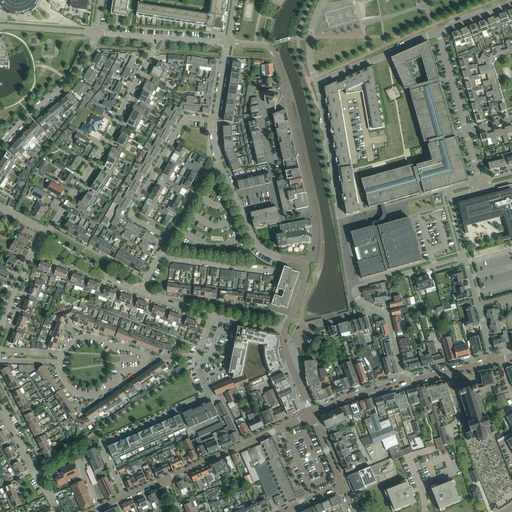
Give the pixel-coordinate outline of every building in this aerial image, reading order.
[(0,0),(0,3),(0,4),(1,5),(2,7),(3,8),(4,9),(6,9),(7,10),(8,11),(10,12),(9,14),(8,14),(10,15),(11,16),(13,16),(14,16),(16,16),(16,13),(17,13),(19,13),(20,13),(22,13),(23,12),(25,12),(26,11),(28,11),(29,10),(30,9),(32,12),(33,11),(34,10),(36,9),(37,8),(38,7),(37,6),(37,7),(35,5),(36,4),(36,2),(37,1),(37,0),(0,0)] [(90,1),(89,0),(56,0),(70,2),(69,6),(74,7),(74,8),(74,9),(87,11),(88,3),(87,2),(88,0),(90,1)] [(112,0),(111,14),(127,17),(128,10),(129,0),(112,0)] [(222,30),(226,0),(211,0),(209,14),(214,15),(214,17),(208,16),(208,13),(176,8),(176,10),(138,4),(136,16),(222,30)] [(508,22),(505,15),(505,13),(498,15),(499,17),(496,18),(499,26),(500,26),(508,22)] [(499,26),(496,18),(494,19),(493,17),(487,20),(487,22),(490,29),(491,29),(496,27),(497,30),(501,29),(500,26),(499,26)] [(487,22),(485,23),(484,21),(478,23),(478,25),(479,25),(482,33),(482,32),(486,31),(488,34),(492,32),(491,29),(490,29),(487,22)] [(482,33),(479,25),(478,25),(476,26),(475,24),(469,27),(470,29),(470,28),(473,36),(477,34),(479,37),(483,36),(482,32),(482,33)] [(473,36),(470,28),(470,29),(467,30),(466,28),(460,30),(461,32),(464,39),(473,36)] [(464,39),(461,32),(458,33),(457,31),(451,34),(455,43),(460,41),(461,44),(465,43),(464,39)] [(9,62),(8,56),(7,51),(5,45),(1,39),(0,40),(0,67),(9,68),(9,62)] [(369,179),(366,180),(365,178),(361,180),(369,208),(369,206),(379,203),(380,205),(383,204),(387,203),(391,201),(391,200),(394,199),(394,201),(398,199),(398,198),(404,196),(405,198),(409,196),(409,195),(412,194),(412,196),(416,194),(416,193),(419,192),(419,194),(420,193),(420,194),(424,194),(424,192),(430,190),(431,192),(439,189),(438,188),(441,187),(442,189),(450,186),(449,185),(460,182),(466,180),(462,167),(463,167),(461,159),(460,160),(454,139),(455,138),(455,137),(455,138),(454,134),(453,135),(453,134),(451,134),(449,128),(451,127),(450,123),(448,124),(446,117),(448,116),(446,109),(444,109),(442,103),(444,102),(442,94),(440,95),(438,88),(437,84),(439,84),(439,83),(438,83),(440,83),(439,80),(437,73),(437,74),(435,75),(434,70),(436,70),(434,61),(432,61),(430,57),(432,56),(432,57),(433,57),(430,46),(429,46),(429,47),(427,47),(425,43),(411,49),(412,49),(413,51),(409,53),(408,51),(408,50),(393,57),(395,62),(393,63),(397,73),(397,72),(399,71),(401,77),(399,78),(399,77),(399,78),(402,84),(402,83),(404,83),(406,88),(406,89),(409,88),(410,92),(409,92),(411,96),(412,95),(414,102),(413,102),(412,102),(415,110),(416,110),(418,116),(416,117),(419,125),(420,124),(422,131),(420,131),(422,136),(423,135),(424,138),(422,139),(424,143),(428,142),(429,145),(427,145),(427,146),(429,146),(433,160),(437,159),(438,163),(432,165),(431,163),(417,167),(416,165),(416,166),(416,167),(413,168),(412,165),(408,166),(408,168),(402,170),(401,168),(393,170),(394,172),(387,174),(387,172),(379,175),(379,176),(373,178),(372,176),(368,178),(369,179)] [(507,49),(501,51),(499,46),(495,47),(498,57),(502,56),(502,58),(509,56),(509,54),(507,49)] [(498,57),(495,47),(491,48),(492,53),(489,54),(484,51),(481,55),(494,62),(495,60),(494,58),(498,57)] [(96,56),(95,58),(111,66),(113,61),(109,59),(108,59),(107,62),(104,61),(105,58),(106,57),(97,53),(96,55),(96,56)] [(118,53),(118,56),(133,65),(134,63),(135,63),(135,62),(136,60),(131,57),(131,56),(131,54),(129,54),(127,57),(126,59),(123,58),(125,54),(119,53),(118,53)] [(466,60),(472,58),(470,54),(464,55),(458,57),(458,58),(459,57),(460,61),(459,61),(461,68),(462,68),(468,66),(466,60)] [(493,63),(494,62),(481,55),(479,59),(485,62),(486,65),(478,67),(479,71),(492,68),(491,64),(493,63)] [(133,67),(133,65),(118,56),(115,61),(120,64),(122,61),(125,62),(123,66),(131,70),(132,68),(133,67)] [(195,73),(197,58),(190,57),(187,57),(186,64),(192,65),(192,69),(191,68),(190,72),(195,73)] [(111,66),(95,58),(94,60),(93,61),(94,61),(92,63),(100,67),(101,66),(102,64),(105,65),(103,68),(103,69),(108,71),(111,66)] [(206,68),(207,60),(204,59),(198,58),(197,58),(195,73),(199,74),(200,70),(199,70),(200,67),(206,68)] [(217,61),(210,60),(207,60),(206,68),(211,68),(208,79),(212,79),(214,80),(217,61)] [(130,72),(131,70),(123,66),(121,69),(119,67),(120,64),(115,61),(112,66),(128,75),(129,73),(130,73),(130,72)] [(232,65),(232,67),(241,69),(241,63),(236,62),(236,61),(232,61),(231,65),(232,65)] [(166,72),(169,65),(164,62),(162,65),(157,62),(154,67),(163,71),(166,72)] [(473,64),(468,66),(462,68),(463,72),(462,72),(464,79),(465,79),(471,77),(469,70),(475,69),(473,64)] [(264,65),(265,69),(263,69),(264,72),(265,72),(265,76),(273,76),(272,65),(264,65)] [(128,76),(128,75),(112,66),(110,71),(115,74),(117,70),(120,72),(118,74),(118,75),(126,80),(127,77),(128,76)] [(163,71),(154,67),(152,71),(161,76),(163,71)] [(359,86),(361,92),(362,92),(362,93),(366,93),(367,96),(363,96),(364,101),(367,100),(368,103),(364,104),(365,108),(368,107),(369,111),(365,111),(366,115),(370,115),(370,118),(367,119),(367,123),(371,122),(372,125),(368,126),(369,130),(382,128),(381,124),(382,124),(383,124),(382,120),(381,120),(380,116),(381,116),(381,112),(379,112),(379,109),(380,109),(379,105),(378,105),(378,102),(379,101),(378,97),(377,98),(376,94),(378,94),(377,90),(376,90),(375,87),(376,87),(373,70),(371,71),(370,68),(370,67),(366,69),(367,71),(363,73),(363,70),(359,72),(359,74),(356,76),(356,73),(352,75),(352,76),(349,77),(345,78),(345,81),(343,82),(344,90),(345,90),(346,94),(351,94),(350,88),(359,86)] [(95,76),(97,73),(90,68),(88,70),(88,71),(87,71),(88,71),(87,73),(97,80),(102,83),(105,78),(100,75),(98,78),(95,76)] [(493,72),(492,68),(479,71),(480,76),(486,74),(488,80),(495,79),(497,78),(495,71),(493,72)] [(166,84),(159,80),(161,76),(152,71),(149,76),(155,79),(154,81),(165,87),(166,84)] [(100,88),(102,83),(97,80),(87,73),(86,74),(85,74),(85,75),(83,78),(91,83),(92,81),(93,79),(97,82),(95,85),(96,85),(94,89),(97,91),(100,88)] [(478,75),(471,77),(465,79),(466,82),(465,83),(467,90),(468,90),(476,87),(474,81),(479,79),(478,75)] [(107,76),(105,81),(121,90),(121,88),(122,88),(122,87),(123,85),(115,80),(114,82),(113,84),(111,82),(112,79),(107,76)] [(211,83),(212,79),(208,79),(206,79),(205,85),(202,84),(202,83),(198,83),(198,87),(213,90),(213,89),(212,89),(213,83),(211,83)] [(272,87),(271,79),(258,81),(260,80),(261,88),(265,88),(272,87)] [(500,89),(498,82),(496,82),(495,79),(488,80),(482,82),(483,86),(491,84),(493,90),(493,91),(498,89),(500,89)] [(120,91),(121,90),(105,81),(102,86),(107,89),(109,86),(112,87),(111,89),(110,89),(110,90),(118,95),(119,92),(120,91)] [(165,87),(154,81),(152,84),(147,81),(144,86),(153,90),(156,92),(158,87),(165,91),(166,88),(165,87)] [(78,85),(77,86),(91,98),(94,94),(90,90),(90,91),(87,93),(85,91),(86,89),(87,88),(80,82),(79,84),(78,84),(78,85)] [(357,206),(346,137),(338,93),(337,88),(338,88),(338,84),(337,84),(337,82),(327,87),(327,90),(325,91),(326,99),(328,99),(328,100),(328,102),(329,106),(327,106),(329,114),(330,114),(332,120),(330,121),(331,129),(333,129),(334,132),(334,135),(332,136),(334,144),(336,143),(337,150),(335,150),(336,159),(338,158),(338,159),(339,165),(337,165),(339,177),(340,177),(341,183),(343,195),(345,195),(346,201),(344,202),(346,212),(348,211),(349,214),(349,215),(360,212),(359,205),(357,206)] [(91,98),(77,86),(75,87),(75,88),(73,90),(80,96),(81,95),(82,93),(85,96),(83,99),(83,98),(83,99),(85,100),(81,104),(81,103),(83,106),(87,102),(91,98)] [(153,90),(144,86),(142,90),(151,95),(153,90)] [(247,86),(246,92),(255,94),(256,87),(247,86)] [(479,86),(476,87),(468,90),(469,93),(468,94),(470,101),(471,100),(477,99),(477,98),(475,92),(481,90),(479,86)] [(213,90),(198,87),(197,92),(200,93),(201,92),(204,92),(203,98),(209,99),(209,96),(211,97),(212,90),(213,90)] [(503,100),(501,93),(499,93),(498,89),(493,91),(493,90),(485,93),(486,97),(492,95),(494,102),(501,100),(503,100)] [(100,90),(96,95),(100,98),(113,105),(114,103),(114,102),(115,100),(107,96),(107,97),(106,99),(101,97),(104,94),(100,90)] [(149,99),(151,95),(142,90),(140,95),(149,99)] [(76,100),(70,94),(71,93),(70,93),(68,95),(66,97),(73,106),(78,102),(76,100)] [(268,96),(267,96),(267,97),(267,98),(267,99),(267,100),(268,101),(268,102),(269,102),(269,103),(270,103),(271,103),(272,103),(273,103),(274,103),(275,103),(275,102),(276,102),(276,101),(277,100),(277,99),(277,98),(277,97),(277,96),(276,95),(276,94),(275,94),(274,94),(274,93),(273,93),(272,93),(271,93),(270,93),(270,94),(269,94),(268,95),(268,96)] [(112,106),(113,105),(100,98),(96,95),(92,99),(96,102),(97,102),(99,100),(102,101),(100,104),(102,106),(110,110),(112,107),(112,108),(112,107),(112,106)] [(151,101),(149,99),(140,95),(137,99),(143,102),(141,105),(147,108),(151,110),(153,107),(149,105),(151,101)] [(189,112),(191,97),(186,96),(186,99),(187,100),(186,103),(182,102),(178,108),(175,106),(180,109),(182,110),(188,111),(188,112),(189,112)] [(73,106),(66,97),(62,100),(69,109),(73,106)] [(199,111),(200,107),(200,105),(194,104),(194,101),(195,101),(196,97),(191,97),(189,112),(189,111),(196,112),(196,110),(199,111)] [(257,97),(256,97),(255,97),(255,98),(251,99),(251,100),(251,102),(250,108),(259,106),(258,102),(257,102),(257,101),(257,100),(257,97)] [(482,97),(477,98),(477,99),(471,100),(472,104),(471,104),(473,111),(474,111),(480,109),(478,103),(484,101),(482,97)] [(211,100),(209,99),(203,98),(206,99),(205,103),(206,103),(206,106),(200,105),(200,107),(203,108),(202,113),(209,114),(211,100)] [(69,109),(62,100),(58,104),(63,110),(65,113),(69,109)] [(502,104),(501,100),(494,102),(488,103),(489,108),(496,106),(498,112),(506,110),(504,103),(502,104)] [(63,110),(58,104),(53,107),(59,114),(63,110)] [(143,115),(147,108),(141,105),(140,108),(135,105),(132,109),(141,114),(143,115)] [(178,112),(180,109),(175,106),(172,112),(169,110),(170,109),(166,108),(164,112),(177,119),(178,119),(177,119),(180,113),(178,112)] [(59,114),(53,107),(49,111),(55,117),(59,114)] [(96,107),(93,111),(102,115),(104,111),(96,107)] [(487,107),(480,109),(474,111),(475,115),(474,115),(476,122),(485,120),(483,113),(488,111),(487,107)] [(141,114),(132,109),(130,114),(139,119),(141,114)] [(272,115),(273,120),(287,117),(286,114),(285,109),(285,110),(274,114),(272,115)] [(55,117),(49,111),(45,114),(50,121),(52,123),(57,119),(55,117)] [(177,120),(177,119),(164,112),(162,116),(165,118),(165,117),(168,118),(165,124),(170,127),(172,124),(174,125),(177,119),(177,120)] [(50,121),(45,114),(41,117),(46,124),(50,121)] [(141,120),(139,119),(130,114),(127,118),(136,123),(139,124),(141,120)] [(92,130),(96,132),(102,120),(93,116),(87,126),(84,124),(81,130),(90,134),(92,130)] [(49,128),(46,124),(41,117),(37,121),(42,128),(45,131),(49,128)] [(139,124),(136,123),(127,118),(125,123),(131,126),(129,129),(135,131),(136,129),(139,124)] [(275,127),(276,129),(289,126),(288,121),(274,124),(273,124),(273,127),(275,127)] [(35,122),(31,127),(40,135),(44,131),(41,128),(35,122)] [(169,129),(170,127),(165,124),(162,129),(159,128),(160,127),(157,125),(154,129),(167,137),(168,136),(167,136),(171,130),(169,129)] [(40,135),(31,127),(27,130),(36,139),(40,135)] [(135,131),(129,129),(128,131),(122,128),(120,133),(129,138),(129,137),(132,139),(134,135),(135,135),(137,133),(135,131)] [(167,137),(154,129),(152,133),(155,135),(155,134),(158,136),(155,141),(160,144),(162,141),(164,142),(167,137)] [(505,129),(501,130),(501,129),(494,131),(494,132),(496,137),(502,136),(504,143),(509,142),(507,134),(506,134),(505,129)] [(36,139),(27,130),(24,134),(33,143),(36,139)] [(494,132),(487,134),(486,133),(479,135),(481,141),(490,138),(492,144),(494,143),(495,146),(498,145),(497,143),(496,137),(494,132)] [(84,140),(85,137),(77,133),(74,139),(77,140),(75,145),(85,150),(84,152),(89,143),(85,141),(85,140),(84,140)] [(129,138),(120,133),(118,137),(129,143),(127,142),(129,138)] [(33,143),(24,134),(20,138),(26,144),(29,147),(33,143)] [(278,141),(279,143),(292,140),(291,135),(278,138),(277,138),(276,138),(276,141),(278,141)] [(129,143),(118,137),(115,142),(121,145),(119,148),(125,151),(129,143)] [(26,144),(20,138),(16,142),(22,148),(26,144)] [(159,147),(160,144),(155,141),(152,147),(149,145),(150,144),(147,142),(144,146),(158,154),(158,153),(161,148),(159,147)] [(16,142),(12,146),(19,152),(21,154),(25,150),(22,148),(16,142)] [(233,148),(233,142),(222,143),(223,146),(224,146),(224,148),(224,149),(224,151),(224,152),(233,148)] [(179,145),(176,149),(177,149),(176,151),(175,150),(173,154),(174,154),(178,156),(177,159),(183,162),(184,159),(181,158),(186,149),(179,145)] [(19,152),(12,146),(9,150),(15,156),(17,158),(21,154),(19,152)] [(60,149),(70,155),(72,152),(62,146),(60,149)] [(157,154),(158,154),(144,146),(142,151),(145,152),(146,151),(148,153),(145,159),(150,161),(152,159),(154,160),(157,154)] [(123,153),(125,151),(119,148),(118,150),(112,147),(110,152),(119,157),(121,152),(123,153)] [(235,153),(233,148),(224,152),(226,154),(225,155),(226,157),(235,153)] [(119,157),(110,152),(108,157),(117,161),(119,157)] [(7,153),(4,157),(11,162),(14,157),(7,153)] [(237,158),(235,153),(226,157),(227,160),(228,159),(229,162),(237,158)] [(505,164),(508,163),(505,154),(497,156),(497,159),(498,159),(500,167),(505,166),(505,164)] [(201,163),(202,164),(205,160),(197,155),(192,164),(187,161),(185,164),(193,168),(195,166),(199,168),(200,169),(202,165),(201,164),(201,163)] [(75,169),(78,163),(79,164),(81,161),(73,156),(67,165),(75,169)] [(14,164),(11,162),(4,157),(1,162),(8,166),(11,168),(14,164)] [(120,163),(117,161),(108,157),(105,161),(114,166),(116,167),(117,167),(120,163)] [(495,169),(493,160),(492,157),(486,159),(489,170),(495,169)] [(239,163),(237,158),(229,162),(230,164),(229,165),(230,167),(239,163)] [(286,164),(287,171),(299,169),(299,168),(298,165),(297,162),(296,158),(283,161),(284,165),(286,164)] [(149,164),(150,161),(145,159),(142,164),(139,162),(140,161),(137,160),(134,164),(148,171),(151,165),(149,164)] [(181,165),(183,162),(177,159),(175,162),(171,159),(169,162),(170,163),(169,164),(168,163),(166,167),(173,172),(178,163),(181,165)] [(53,165),(63,171),(65,167),(56,161),(53,165)] [(116,167),(114,166),(105,161),(103,166),(108,169),(107,171),(112,174),(114,171),(116,167)] [(8,166),(1,162),(0,163),(0,167),(5,171),(8,173),(11,168),(8,166)] [(241,169),(239,163),(230,167),(231,170),(232,169),(233,172),(234,171),(238,170),(241,169)] [(147,172),(148,171),(134,164),(132,168),(135,170),(136,169),(139,170),(136,176),(141,179),(142,176),(144,177),(147,172)] [(192,171),(193,168),(185,164),(183,167),(189,170),(184,178),(192,182),(194,178),(193,178),(194,177),(195,177),(197,173),(196,173),(192,171)] [(5,171),(0,167),(0,173),(2,176),(5,177),(8,173),(5,171)] [(168,180),(173,172),(166,167),(163,171),(164,172),(164,173),(163,173),(161,176),(166,179),(164,181),(170,185),(172,186),(174,183),(168,180)] [(115,176),(112,174),(107,171),(106,174),(100,170),(97,175),(106,180),(108,182),(111,177),(113,179),(115,176)] [(67,171),(62,180),(68,185),(74,176),(67,171)] [(2,176),(0,173),(0,180),(3,182),(6,184),(9,179),(5,177),(2,176)] [(106,180),(97,175),(95,179),(103,184),(105,186),(108,182),(106,180)] [(139,181),(141,179),(136,176),(132,181),(130,180),(130,179),(127,177),(125,181),(138,189),(138,188),(141,183),(139,181)] [(301,177),(301,176),(287,180),(287,181),(285,182),(284,180),(276,182),(283,212),(291,210),(290,205),(295,204),(296,209),(307,207),(304,193),(303,188),(300,177),(301,177)] [(189,186),(192,182),(184,178),(180,186),(177,185),(175,188),(181,191),(182,188),(187,191),(186,191),(187,191),(189,188),(188,187),(189,186)] [(244,188),(242,180),(241,178),(237,179),(237,178),(237,179),(236,179),(236,181),(239,190),(241,189),(241,190),(242,190),(241,189),(244,188)] [(64,189),(59,187),(60,187),(56,185),(55,185),(55,184),(47,179),(45,182),(51,185),(48,190),(60,197),(60,195),(61,195),(64,192),(63,191),(64,189)] [(105,186),(103,184),(95,179),(92,183),(100,189),(103,190),(105,186)] [(138,189),(125,181),(122,185),(125,187),(126,186),(129,188),(126,193),(131,196),(132,193),(134,195),(137,189),(138,189)] [(168,188),(170,185),(164,181),(163,184),(158,182),(158,181),(156,185),(157,185),(156,187),(155,186),(153,190),(160,194),(165,186),(168,188)] [(97,193),(100,189),(92,183),(89,188),(94,191),(92,194),(98,197),(99,194),(97,193)] [(511,189),(511,185),(497,188),(498,188),(500,188),(501,191),(498,192),(499,194),(460,205),(465,224),(503,214),(504,218),(506,217),(511,236),(511,235),(511,189)] [(179,194),(181,191),(175,188),(172,186),(171,189),(176,192),(171,201),(179,205),(181,201),(180,200),(181,199),(182,200),(184,196),(179,194)] [(31,195),(42,201),(46,193),(35,187),(31,195)] [(156,203),(160,194),(153,190),(151,194),(151,195),(151,196),(150,195),(148,199),(153,201),(151,204),(157,207),(159,204),(156,203)] [(98,197),(92,194),(91,196),(86,192),(83,197),(91,202),(93,204),(96,200),(98,197)] [(129,199),(131,196),(126,193),(123,199),(120,197),(120,196),(117,194),(115,199),(128,206),(131,200),(129,199)] [(91,202),(83,197),(80,201),(88,207),(91,202)] [(128,207),(128,206),(115,199),(112,203),(116,205),(116,204),(119,205),(116,211),(115,217),(111,224),(112,225),(116,227),(118,223),(120,219),(121,217),(120,216),(122,211),(124,212),(127,206),(128,207)] [(8,205),(14,209),(16,203),(10,200),(8,205)] [(88,207),(80,201),(77,206),(82,209),(81,211),(87,216),(89,213),(85,211),(88,207)] [(176,208),(177,209),(179,205),(171,201),(167,209),(164,207),(162,210),(160,209),(168,213),(169,211),(174,213),(174,214),(176,210),(175,210),(176,208)] [(31,216),(39,220),(44,210),(45,210),(47,207),(40,203),(38,206),(36,205),(34,209),(35,209),(31,216)] [(155,210),(157,207),(151,204),(150,207),(145,204),(143,207),(144,208),(143,209),(142,209),(140,213),(147,217),(152,209),(155,210)] [(378,226),(377,225),(384,219),(386,214),(385,208),(383,204),(380,205),(381,209),(382,213),(381,217),(377,222),(376,222),(372,223),(373,226),(370,227),(369,227),(366,228),(365,228),(366,228),(362,229),(359,230),(358,230),(355,231),(354,231),(354,232),(351,232),(350,233),(351,233),(352,236),(352,237),(353,240),(353,241),(355,248),(357,247),(357,248),(361,261),(358,262),(357,262),(357,263),(358,266),(358,267),(359,270),(359,271),(360,274),(360,275),(361,278),(361,279),(362,279),(362,278),(366,277),(366,278),(366,277),(370,276),(374,275),(378,274),(382,273),(386,272),(386,271),(389,270),(390,270),(397,268),(402,266),(402,267),(403,266),(408,265),(409,265),(408,265),(413,263),(414,263),(421,261),(419,254),(419,253),(416,242),(417,242),(417,241),(416,237),(416,236),(414,237),(413,233),(411,225),(409,218),(408,218),(402,220),(401,220),(396,221),(391,223),(390,223),(385,224),(384,225),(378,226)] [(276,207),(272,208),(272,209),(271,209),(271,208),(264,210),(264,211),(262,211),(262,210),(256,212),(256,213),(255,213),(254,212),(250,213),(253,228),(280,222),(276,207)] [(166,216),(168,213),(160,209),(158,212),(163,215),(159,223),(166,228),(168,223),(168,222),(169,222),(171,219),(171,218),(171,219),(166,216)] [(68,232),(72,224),(74,221),(69,219),(68,221),(66,224),(65,224),(64,226),(64,227),(63,230),(63,229),(67,231),(68,231),(68,232)] [(308,241),(305,230),(305,229),(305,226),(304,226),(304,225),(307,225),(307,220),(279,225),(280,229),(281,234),(276,235),(278,247),(287,245),(308,241)] [(125,239),(133,225),(132,225),(127,222),(125,224),(123,223),(120,228),(125,231),(124,234),(123,233),(121,236),(125,239)] [(72,235),(77,227),(72,224),(68,232),(71,234),(72,233),(73,234),(72,235)] [(77,238),(82,230),(83,227),(78,224),(77,227),(72,235),(73,235),(76,237),(76,236),(77,237),(77,238)] [(133,226),(133,225),(125,239),(129,241),(131,238),(130,237),(132,234),(137,238),(140,232),(137,231),(139,229),(133,226)] [(21,227),(18,232),(21,234),(18,239),(27,244),(31,237),(25,234),(28,230),(21,227)] [(82,240),(86,232),(82,230),(77,238),(77,237),(81,239),(82,239),(82,240)] [(91,235),(86,232),(82,240),(86,242),(87,242),(87,243),(92,235),(91,235)] [(143,248),(150,235),(149,235),(144,232),(143,234),(140,232),(137,238),(143,241),(141,243),(140,243),(138,246),(142,248),(143,248)] [(150,235),(143,248),(145,250),(147,251),(148,248),(148,247),(149,244),(155,247),(158,242),(155,241),(156,239),(150,236),(150,235)] [(94,247),(98,239),(93,236),(88,244),(89,244),(92,246),(93,245),(94,246),(93,247),(94,247)] [(103,242),(104,240),(104,239),(99,237),(98,239),(94,247),(97,249),(97,248),(99,249),(98,250),(103,242)] [(20,256),(24,249),(20,247),(22,244),(15,240),(9,250),(20,256)] [(103,252),(107,244),(108,243),(104,240),(103,242),(98,250),(99,249),(102,251),(103,251),(103,252)] [(108,255),(112,247),(107,244),(103,252),(106,254),(107,253),(108,254),(107,255),(108,255)] [(113,258),(117,250),(119,248),(113,245),(112,247),(108,255),(111,257),(112,256),(113,257),(112,258),(113,258)] [(119,262),(124,254),(125,251),(120,249),(114,259),(115,259),(118,261),(119,260),(120,261),(119,261),(119,262)] [(124,264),(129,256),(130,254),(125,251),(124,254),(119,262),(120,262),(120,261),(123,263),(124,263),(124,264)] [(15,256),(9,253),(5,260),(8,262),(6,264),(13,268),(17,261),(13,259),(15,256)] [(129,267),(133,259),(135,257),(130,254),(129,256),(124,264),(128,266),(128,265),(129,266),(129,267)] [(133,270),(139,259),(135,257),(133,259),(129,267),(132,269),(133,268),(134,269),(133,269),(133,270)] [(139,259),(133,270),(134,270),(134,269),(137,271),(138,271),(138,272),(141,268),(142,268),(143,266),(144,266),(146,262),(140,259),(139,259)] [(43,271),(46,263),(40,261),(38,269),(36,268),(35,272),(42,274),(43,271)] [(51,276),(54,268),(51,267),(52,265),(46,263),(43,271),(47,272),(46,274),(51,276)] [(0,268),(0,269),(0,270),(0,277),(6,281),(9,273),(3,270),(5,267),(6,268),(7,268),(0,264),(0,268)] [(287,309),(295,285),(299,273),(292,270),(292,269),(284,266),(271,305),(279,308),(279,306),(287,309)] [(60,277),(62,270),(57,267),(56,269),(54,268),(51,276),(55,278),(56,276),(60,277)] [(67,282),(70,275),(67,274),(68,272),(62,270),(60,277),(63,278),(62,281),(67,282)] [(461,279),(461,278),(462,277),(462,276),(461,275),(462,275),(461,272),(460,271),(458,271),(457,271),(451,273),(452,279),(453,279),(453,281),(453,283),(454,286),(462,284),(461,281),(462,281),(461,279)] [(75,286),(79,276),(73,274),(72,276),(70,275),(67,282),(75,286)] [(428,275),(421,277),(425,289),(434,287),(433,281),(430,282),(428,275)] [(83,289),(86,281),(83,280),(84,278),(79,276),(75,286),(83,289)] [(417,285),(414,286),(416,292),(425,289),(421,277),(415,279),(417,285)] [(92,289),(95,282),(89,280),(89,282),(86,281),(83,289),(88,290),(87,291),(91,293),(92,290),(92,289)] [(40,292),(43,284),(35,281),(34,284),(32,283),(30,289),(40,292)] [(100,284),(95,282),(92,289),(92,290),(95,291),(94,294),(99,296),(102,288),(99,287),(100,284)] [(382,283),(378,284),(380,291),(371,293),(371,295),(373,295),(375,302),(387,300),(386,292),(383,293),(382,283)] [(363,295),(365,294),(371,293),(380,291),(378,284),(370,286),(370,287),(362,289),(363,295)] [(466,293),(465,291),(464,287),(463,287),(462,284),(454,286),(453,287),(454,292),(456,292),(456,294),(458,300),(463,298),(463,299),(464,299),(464,298),(467,297),(467,296),(468,296),(467,292),(466,293)] [(212,286),(211,289),(210,298),(216,298),(217,291),(218,291),(219,287),(212,286)] [(107,299),(108,297),(111,289),(105,287),(104,289),(102,288),(99,296),(107,299)] [(37,301),(40,292),(30,289),(28,294),(30,295),(29,297),(37,301)] [(116,291),(111,289),(108,297),(111,298),(110,300),(115,302),(118,294),(115,293),(116,291)] [(238,289),(238,293),(236,301),(242,302),(243,295),(244,295),(245,290),(238,289)] [(124,303),(127,295),(121,293),(121,295),(118,294),(115,302),(120,304),(121,302),(124,303)] [(375,302),(373,295),(371,295),(371,293),(365,294),(366,299),(372,303),(375,302)] [(393,300),(392,302),(389,303),(390,308),(403,305),(406,304),(411,303),(409,298),(405,299),(405,302),(401,303),(401,300),(400,300),(399,294),(392,296),(393,300)] [(132,298),(127,295),(124,303),(127,304),(127,307),(131,308),(134,300),(132,299),(132,298)] [(35,305),(37,301),(29,297),(28,300),(26,299),(24,305),(31,308),(33,304),(35,305)] [(140,309),(143,302),(138,299),(137,301),(134,300),(131,308),(136,310),(137,308),(140,309)] [(148,315),(151,307),(148,306),(149,304),(143,302),(140,309),(144,311),(143,313),(148,315)] [(490,322),(491,321),(497,321),(496,312),(499,311),(498,302),(495,303),(496,305),(492,306),(492,309),(487,310),(487,313),(488,313),(488,315),(487,315),(488,318),(490,318),(490,322)] [(30,311),(31,308),(24,305),(22,310),(24,311),(23,314),(31,317),(32,312),(30,311)] [(76,313),(77,311),(79,308),(73,306),(72,309),(64,312),(67,317),(69,316),(74,318),(76,313)] [(157,315),(160,308),(154,306),(153,308),(151,307),(148,315),(152,316),(153,314),(157,315)] [(392,316),(397,315),(408,312),(407,307),(402,308),(402,309),(399,310),(399,308),(391,310),(392,316)] [(477,325),(476,323),(472,307),(466,309),(469,320),(461,322),(462,328),(466,327),(467,328),(471,326),(472,326),(477,325)] [(165,310),(160,308),(157,315),(155,319),(159,320),(160,319),(164,321),(167,313),(164,312),(165,310)] [(78,323),(81,315),(82,312),(77,311),(76,313),(74,318),(73,321),(78,323)] [(64,318),(67,317),(64,312),(57,316),(53,314),(51,320),(57,322),(62,324),(62,323),(64,318)] [(86,317),(87,316),(87,314),(82,312),(81,315),(78,323),(83,325),(86,317)] [(171,325),(173,322),(176,314),(170,312),(169,314),(167,313),(164,321),(168,322),(168,324),(171,325)] [(29,322),(31,317),(23,314),(22,316),(20,316),(18,321),(25,324),(27,321),(29,322)] [(181,316),(176,314),(173,322),(176,323),(175,325),(180,327),(183,319),(180,318),(181,316)] [(375,322),(376,326),(376,328),(379,327),(379,326),(380,326),(385,325),(384,320),(378,321),(377,315),(374,316),(375,322)] [(88,327),(91,319),(92,318),(87,316),(86,317),(83,325),(88,327)] [(502,320),(497,321),(491,321),(490,322),(490,325),(492,325),(492,326),(491,327),(491,330),(493,330),(494,333),(494,334),(501,333),(499,324),(506,323),(505,316),(501,317),(502,320)] [(367,318),(366,317),(350,322),(355,337),(357,336),(363,335),(370,333),(366,318),(367,318)] [(392,318),(396,333),(401,332),(399,325),(401,325),(401,322),(401,321),(401,318),(398,319),(397,317),(392,318)] [(98,331),(103,320),(97,318),(96,321),(93,329),(98,331)] [(189,328),(192,320),(186,318),(186,320),(183,319),(180,327),(185,329),(186,326),(189,328)] [(103,332),(107,323),(108,322),(103,320),(98,331),(103,332)] [(197,322),(192,320),(189,328),(188,330),(196,333),(199,325),(197,324),(197,322)] [(24,327),(25,324),(18,321),(15,327),(17,327),(17,330),(24,333),(26,328),(24,327)] [(355,337),(350,322),(347,323),(338,325),(340,334),(342,338),(354,334),(354,337),(355,337)] [(109,334),(112,325),(113,324),(111,323),(110,325),(107,323),(103,332),(109,334)] [(117,327),(112,325),(109,334),(114,336),(117,327)] [(386,325),(385,325),(380,326),(383,336),(384,335),(384,337),(382,338),(383,340),(384,344),(384,343),(384,342),(386,342),(386,340),(389,340),(386,325)] [(334,326),(328,328),(331,338),(332,338),(334,337),(334,335),(337,335),(336,331),(338,330),(337,326),(334,326)] [(121,339),(124,331),(125,329),(119,327),(115,337),(121,339)] [(277,354),(277,350),(280,335),(269,333),(267,332),(259,331),(255,330),(238,327),(228,373),(233,374),(232,379),(245,374),(250,388),(269,380),(271,379),(272,382),(271,383),(273,389),(280,403),(281,406),(283,405),(287,415),(300,410),(287,379),(286,380),(283,373),(277,376),(275,372),(282,369),(280,364),(279,361),(278,362),(277,360),(279,359),(278,359),(279,359),(277,354)] [(23,338),(24,333),(17,330),(16,333),(14,332),(11,337),(19,340),(21,337),(23,338)] [(500,336),(501,339),(492,341),(494,348),(497,347),(498,349),(501,348),(501,347),(502,346),(503,348),(506,347),(505,342),(509,341),(506,330),(502,331),(503,335),(500,336)] [(59,340),(61,335),(54,332),(51,331),(49,336),(50,336),(52,337),(59,340)] [(414,348),(412,341),(410,332),(409,332),(404,334),(404,335),(404,337),(398,339),(402,358),(405,371),(406,371),(410,370),(407,360),(417,358),(415,352),(414,348)] [(136,345),(140,335),(135,333),(134,335),(131,343),(136,345)] [(141,347),(145,337),(140,335),(136,345),(141,347)] [(57,345),(59,340),(52,337),(50,336),(48,341),(50,342),(57,345)] [(469,338),(471,346),(473,355),(483,353),(483,352),(479,336),(469,338)] [(18,344),(19,340),(11,337),(9,343),(17,346),(16,347),(19,348),(20,345),(18,344)] [(146,349),(150,338),(145,337),(141,347),(146,349)] [(441,339),(448,361),(456,359),(450,337),(441,339)] [(151,351),(155,340),(150,338),(146,349),(151,351)] [(156,352),(160,342),(155,340),(151,351),(156,352)] [(348,345),(347,341),(346,341),(343,342),(346,351),(349,350),(355,348),(353,343),(348,345)] [(428,346),(430,356),(430,355),(433,364),(445,362),(443,356),(442,354),(437,355),(434,346),(433,341),(427,343),(428,346)] [(55,350),(57,345),(50,342),(48,347),(51,349),(52,349),(52,350),(55,350)] [(167,344),(166,345),(160,342),(156,352),(161,354),(163,352),(163,351),(163,350),(164,350),(164,349),(170,352),(172,350),(172,346),(167,344)] [(390,342),(384,344),(385,346),(386,352),(392,375),(392,374),(397,373),(392,351),(390,342)] [(385,376),(383,367),(384,367),(383,361),(380,362),(377,355),(374,357),(369,350),(371,348),(368,345),(367,346),(363,349),(364,351),(361,353),(365,357),(369,363),(370,367),(374,379),(385,376)] [(453,348),(456,359),(469,356),(466,345),(453,348)] [(385,346),(381,347),(384,355),(385,356),(386,356),(386,358),(382,358),(382,359),(383,361),(384,367),(386,376),(392,375),(386,352),(385,346)] [(433,364),(430,355),(430,356),(428,346),(427,347),(429,351),(424,352),(424,353),(423,353),(427,366),(433,364)] [(427,366),(423,353),(424,353),(424,352),(423,349),(422,349),(421,347),(417,348),(422,367),(427,366)] [(417,358),(407,360),(410,370),(420,368),(417,358)] [(361,364),(359,360),(359,359),(353,361),(355,365),(362,384),(367,382),(361,364)] [(315,367),(316,367),(316,366),(316,361),(314,360),(305,361),(303,362),(304,365),(305,365),(306,367),(304,368),(306,368),(306,370),(304,370),(305,375),(307,375),(307,377),(305,378),(308,388),(309,388),(315,402),(315,403),(318,401),(319,401),(325,399),(327,397),(324,389),(323,388),(321,387),(319,388),(319,386),(316,373),(315,367)] [(162,361),(158,364),(162,371),(167,367),(170,370),(172,369),(171,365),(169,363),(166,365),(166,364),(165,363),(162,361)] [(351,387),(359,385),(350,361),(342,364),(351,387)] [(364,363),(361,364),(367,382),(373,380),(369,367),(368,365),(365,366),(364,363)] [(164,373),(162,371),(158,364),(153,367),(160,376),(164,373)] [(14,371),(12,367),(11,368),(10,365),(6,365),(8,367),(1,371),(3,374),(4,376),(11,372),(14,371)] [(36,374),(31,377),(33,380),(41,375),(47,371),(44,366),(41,367),(40,368),(38,371),(35,373),(36,374)] [(160,376),(153,367),(149,370),(155,379),(160,376)] [(320,378),(324,377),(327,376),(325,368),(318,369),(320,378)] [(335,369),(339,380),(343,390),(344,390),(344,389),(346,389),(350,388),(348,383),(346,377),(343,379),(340,373),(341,373),(339,368),(335,369)] [(155,379),(149,370),(144,373),(151,382),(155,379)] [(502,370),(491,373),(494,382),(501,379),(503,386),(507,384),(504,376),(502,370)] [(44,380),(50,375),(47,371),(41,375),(44,380)] [(6,381),(13,377),(11,372),(4,376),(6,381)] [(151,382),(144,373),(140,376),(146,384),(146,385),(151,382)] [(491,373),(480,375),(482,381),(475,383),(476,385),(477,389),(483,388),(492,386),(495,395),(501,393),(500,389),(499,386),(495,387),(494,382),(491,373)] [(53,380),(50,375),(44,380),(47,384),(53,380)] [(8,385),(18,381),(18,380),(15,376),(13,377),(6,381),(8,385)] [(146,384),(140,376),(136,379),(141,387),(146,384)] [(248,383),(246,376),(233,381),(236,388),(248,383)] [(141,387),(136,379),(131,382),(136,389),(137,390),(141,387)] [(212,387),(216,395),(235,387),(231,379),(212,387)] [(20,386),(19,383),(21,382),(20,380),(18,380),(18,381),(8,385),(11,390),(20,386)] [(50,389),(57,384),(53,380),(47,384),(45,385),(45,386),(46,387),(46,388),(47,388),(47,389),(48,389),(48,390),(50,389)] [(343,390),(339,380),(333,382),(334,387),(332,388),(335,394),(343,390)] [(136,389),(131,382),(127,385),(131,392),(132,392),(132,393),(133,393),(135,393),(136,392),(136,391),(136,390),(136,389)] [(424,387),(427,396),(429,397),(431,402),(440,399),(441,400),(440,400),(441,404),(442,403),(444,411),(445,415),(449,414),(449,416),(455,414),(449,394),(448,394),(447,392),(448,392),(446,383),(446,382),(439,384),(438,384),(437,385),(437,384),(424,387)] [(60,389),(57,384),(50,389),(53,393),(60,389)] [(131,392),(127,385),(122,388),(127,395),(128,396),(129,396),(130,396),(131,396),(131,395),(132,394),(132,393),(131,393),(131,392)] [(477,391),(477,389),(476,385),(458,391),(460,395),(460,396),(459,396),(461,402),(461,401),(463,405),(462,405),(462,406),(463,406),(464,409),(463,409),(463,410),(464,410),(465,413),(464,414),(465,414),(467,418),(466,418),(466,419),(467,419),(468,421),(467,422),(467,423),(466,423),(466,424),(467,423),(468,425),(467,425),(468,429),(469,429),(470,431),(465,433),(467,440),(473,439),(474,439),(474,438),(477,437),(478,439),(477,439),(478,440),(478,439),(480,441),(479,441),(480,442),(480,441),(482,441),(482,442),(483,442),(483,441),(484,441),(485,442),(485,441),(485,440),(486,439),(487,440),(487,439),(487,437),(488,437),(488,436),(487,436),(486,434),(489,433),(490,434),(491,434),(490,433),(494,432),(496,431),(494,424),(490,425),(488,419),(487,419),(486,417),(487,417),(487,416),(486,417),(486,416),(485,416),(484,413),(485,413),(485,412),(484,412),(483,409),(484,409),(483,408),(481,404),(482,404),(482,403),(481,404),(480,400),(481,400),(481,399),(480,399),(479,396),(480,395),(480,396),(480,395),(481,395),(481,394),(481,393),(481,392),(480,391),(479,391),(479,390),(478,390),(478,391),(477,391)] [(335,394),(332,388),(331,386),(324,389),(327,397),(328,397),(335,394)] [(236,400),(235,396),(237,395),(235,387),(225,393),(224,394),(229,403),(233,401),(236,400)] [(424,387),(422,388),(420,388),(417,389),(418,394),(422,408),(423,407),(424,410),(425,414),(426,413),(426,412),(428,412),(428,411),(431,410),(430,406),(430,405),(431,405),(428,397),(427,397),(427,396),(424,387)] [(12,393),(15,398),(22,394),(20,389),(12,393)] [(121,389),(116,393),(122,401),(127,398),(121,389)] [(282,408),(281,408),(279,403),(280,403),(273,389),(264,393),(265,394),(277,420),(286,416),(282,408)] [(407,391),(410,405),(419,403),(416,389),(407,391)] [(54,394),(57,399),(64,395),(61,390),(54,394)] [(27,398),(26,395),(28,394),(26,392),(22,394),(15,398),(17,403),(27,398)] [(404,392),(395,394),(399,410),(408,408),(406,402),(404,392)] [(122,401),(116,393),(112,396),(117,404),(122,401)] [(399,410),(395,394),(394,393),(388,395),(389,401),(388,401),(390,406),(392,405),(393,412),(392,412),(393,414),(400,413),(399,410)] [(277,420),(265,394),(262,395),(266,403),(264,404),(266,411),(265,411),(269,421),(270,421),(271,423),(277,420)] [(504,394),(496,396),(498,403),(506,400),(504,394)] [(60,404),(67,399),(64,395),(57,399),(60,404)] [(389,401),(388,395),(382,397),(386,410),(386,411),(387,416),(393,414),(392,412),(393,412),(392,405),(390,406),(388,401),(389,401)] [(117,404),(112,396),(107,399),(113,407),(117,404)] [(386,410),(382,397),(374,399),(380,418),(387,416),(386,411),(386,410)] [(20,408),(29,403),(27,398),(17,403),(20,408)] [(371,398),(364,400),(368,410),(374,408),(371,398)] [(70,404),(67,399),(60,404),(63,408),(70,404)] [(113,407),(107,399),(103,402),(109,410),(113,407)] [(368,410),(364,400),(358,402),(361,410),(364,410),(367,419),(370,418),(370,415),(368,410)] [(218,417),(221,416),(216,405),(213,407),(211,401),(189,411),(182,413),(185,419),(189,428),(194,426),(193,425),(196,424),(196,425),(197,425),(196,424),(199,422),(200,424),(207,420),(207,419),(209,418),(210,419),(211,419),(210,418),(213,416),(213,418),(217,416),(218,417)] [(32,409),(30,405),(32,404),(31,402),(29,403),(20,408),(22,413),(30,409),(30,410),(32,409)] [(109,410),(103,402),(98,405),(103,412),(104,413),(109,410)] [(216,405),(221,416),(227,413),(222,402),(216,405)] [(362,415),(356,402),(348,405),(352,416),(354,415),(355,418),(362,415)] [(73,408),(70,404),(63,408),(62,409),(62,410),(61,410),(63,413),(64,412),(65,414),(73,408)] [(103,412),(98,405),(94,408),(98,415),(103,412)] [(340,408),(345,420),(344,417),(348,416),(349,420),(352,418),(347,405),(340,408)] [(432,406),(430,406),(431,410),(432,410),(437,428),(440,427),(434,405),(432,406)] [(344,420),(345,420),(340,408),(339,407),(339,408),(336,410),(336,409),(335,409),(336,410),(333,411),(332,411),(329,413),(329,412),(328,412),(329,413),(326,414),(325,414),(325,415),(322,416),(322,415),(321,416),(322,416),(321,416),(323,420),(326,428),(327,428),(327,429),(328,429),(329,430),(329,431),(328,432),(329,433),(347,425),(344,420)] [(76,413),(73,408),(65,414),(68,418),(74,414),(76,413)] [(98,415),(94,408),(89,411),(94,418),(98,415)] [(269,421),(265,411),(264,410),(262,411),(263,412),(259,414),(260,417),(262,421),(264,426),(270,423),(269,423),(269,422),(269,421)] [(94,418),(89,411),(85,414),(86,417),(87,416),(91,423),(96,420),(94,418)] [(24,416),(27,421),(35,417),(32,412),(24,416)] [(256,419),(254,413),(247,416),(250,422),(248,423),(252,431),(263,426),(259,417),(256,419)] [(370,415),(370,418),(376,432),(382,430),(391,426),(388,419),(379,423),(378,420),(376,413),(370,415)] [(77,418),(74,414),(68,418),(67,418),(70,423),(70,426),(78,428),(79,419),(77,418)] [(227,426),(224,428),(225,430),(225,431),(232,444),(241,440),(228,414),(223,417),(227,426)] [(179,431),(185,428),(179,415),(173,417),(179,431)] [(30,426),(40,421),(37,416),(35,417),(27,421),(30,426)] [(91,423),(87,416),(86,417),(82,419),(79,419),(78,428),(83,429),(87,426),(91,423)] [(173,417),(170,419),(167,420),(173,433),(179,431),(173,417)] [(242,436),(250,432),(243,417),(235,421),(242,436)] [(370,418),(367,419),(364,420),(370,434),(376,432),(370,418)] [(173,433),(167,420),(161,423),(167,436),(173,433)] [(32,432),(42,426),(40,421),(30,426),(32,432)] [(417,425),(416,421),(412,423),(417,438),(421,436),(417,425)] [(161,423),(159,424),(155,425),(161,439),(167,436),(161,423)] [(43,433),(41,430),(45,428),(44,425),(42,426),(32,432),(35,437),(43,433)] [(161,439),(155,425),(149,428),(155,441),(161,439)] [(370,436),(373,443),(374,444),(382,441),(395,436),(391,426),(382,430),(376,432),(370,434),(370,436)] [(149,428),(147,429),(143,431),(149,444),(155,441),(149,428)] [(223,448),(232,444),(225,431),(225,430),(222,431),(222,430),(219,431),(212,434),(213,437),(215,441),(217,444),(220,442),(223,448)] [(149,444),(143,431),(137,433),(143,447),(149,444)] [(330,436),(332,441),(340,438),(337,432),(330,436)] [(137,433),(135,435),(131,436),(137,449),(143,447),(137,433)] [(49,439),(47,434),(36,439),(39,445),(46,441),(49,439)] [(8,441),(5,436),(0,438),(0,448),(0,449),(8,445),(6,442),(8,441)] [(137,449),(131,436),(126,439),(131,452),(137,449)] [(373,443),(370,436),(360,439),(364,446),(373,443)] [(395,436),(382,441),(386,450),(389,449),(393,460),(403,456),(395,436)] [(201,442),(199,437),(195,439),(199,447),(196,448),(199,454),(198,454),(199,456),(200,456),(200,457),(206,454),(204,449),(201,442)] [(219,449),(217,444),(215,441),(213,437),(204,440),(206,447),(209,453),(219,449)] [(240,453),(250,474),(253,482),(259,480),(265,493),(267,498),(278,493),(278,494),(281,493),(281,494),(273,498),(277,506),(296,498),(296,499),(298,499),(298,498),(295,493),(290,480),(288,477),(281,460),(282,459),(272,437),(268,439),(260,442),(261,444),(240,453)] [(343,444),(341,438),(340,438),(332,441),(335,447),(343,444)] [(126,439),(123,440),(120,441),(126,455),(131,452),(126,439)] [(187,456),(189,462),(197,458),(189,439),(183,441),(188,453),(189,452),(190,455),(187,456)] [(41,450),(49,446),(46,441),(39,445),(41,450)] [(126,455),(120,441),(114,444),(120,457),(126,455)] [(345,443),(343,444),(335,447),(337,453),(347,448),(345,443)] [(44,455),(52,451),(54,449),(52,444),(49,446),(41,450),(44,455)] [(114,444),(111,445),(108,447),(114,460),(120,457),(114,444)] [(9,447),(8,445),(0,449),(3,453),(5,452),(6,455),(14,451),(11,446),(9,447)] [(85,452),(94,471),(104,467),(95,448),(85,452)] [(347,448),(337,453),(340,460),(344,459),(343,457),(347,456),(351,454),(348,448),(347,448)] [(16,457),(14,451),(6,455),(8,458),(6,459),(8,464),(16,460),(14,458),(16,457)] [(54,456),(52,451),(44,455),(47,460),(54,456)] [(237,453),(231,456),(235,464),(241,462),(237,453)] [(229,456),(225,458),(231,471),(226,473),(225,473),(225,474),(222,475),(223,478),(223,479),(226,478),(227,478),(236,473),(234,466),(229,456)] [(344,459),(340,460),(343,466),(352,462),(354,462),(351,456),(348,457),(347,456),(343,457),(344,459)] [(180,457),(174,459),(178,467),(183,465),(180,457)] [(231,471),(225,458),(210,465),(215,475),(225,471),(226,473),(231,471)] [(178,467),(174,459),(169,462),(172,470),(178,467)] [(17,462),(16,460),(8,464),(12,472),(22,467),(19,462),(17,462)] [(352,462),(343,466),(346,472),(353,469),(352,465),(355,464),(354,462),(352,462)] [(80,475),(74,463),(60,469),(62,475),(55,478),(59,486),(69,481),(68,480),(80,475)] [(156,476),(165,472),(164,471),(170,468),(168,463),(162,466),(162,465),(159,466),(159,468),(153,471),(156,476)] [(143,467),(148,480),(154,477),(148,465),(143,467)] [(209,465),(204,467),(212,484),(214,483),(213,480),(213,479),(210,473),(213,472),(209,465)] [(97,483),(89,466),(86,467),(88,470),(86,471),(92,485),(97,483)] [(24,472),(22,467),(12,472),(16,479),(24,476),(22,473),(24,472)] [(212,484),(204,467),(200,469),(203,477),(205,476),(209,485),(212,484)] [(377,482),(373,474),(372,472),(370,467),(346,476),(352,492),(377,482)] [(203,477),(200,469),(195,472),(203,489),(204,491),(206,490),(204,484),(203,483),(206,482),(203,477)] [(480,481),(475,470),(470,472),(474,483),(480,481)] [(203,489),(195,472),(190,474),(193,481),(195,480),(198,486),(200,491),(203,489)] [(127,481),(125,482),(128,489),(133,487),(128,475),(127,473),(122,475),(124,478),(126,477),(127,481)] [(146,481),(144,474),(140,476),(139,474),(135,476),(136,478),(137,479),(139,484),(146,481)] [(139,484),(137,479),(136,478),(135,476),(130,478),(134,486),(139,484)] [(115,495),(106,477),(97,481),(101,489),(106,499),(115,495)] [(187,492),(188,492),(190,498),(194,496),(188,482),(184,484),(183,480),(177,483),(180,490),(182,494),(187,492)] [(71,486),(79,504),(81,510),(93,504),(86,489),(87,488),(86,487),(85,488),(82,481),(77,483),(71,486)] [(447,482),(431,489),(433,494),(434,495),(433,495),(434,496),(432,496),(432,497),(434,503),(435,503),(436,502),(436,503),(437,503),(437,504),(437,505),(438,506),(438,507),(439,509),(440,509),(441,508),(442,508),(443,508),(444,507),(445,507),(446,506),(448,506),(449,505),(451,505),(452,504),(454,503),(455,503),(457,502),(459,501),(459,500),(459,499),(458,498),(458,497),(457,496),(457,495),(456,493),(456,492),(455,490),(454,489),(454,487),(453,486),(453,485),(452,484),(452,483),(451,481),(452,481),(451,481),(449,482),(448,482),(447,483),(447,482)] [(387,490),(386,490),(386,491),(387,492),(387,493),(388,494),(388,495),(389,497),(389,498),(390,499),(390,500),(390,501),(391,503),(392,504),(392,506),(393,506),(393,508),(394,510),(394,511),(395,510),(396,510),(397,509),(398,509),(400,508),(401,508),(403,507),(404,506),(406,506),(407,505),(408,505),(410,504),(412,503),(412,504),(412,503),(414,503),(415,502),(414,502),(414,500),(413,500),(413,498),(413,497),(412,497),(412,496),(413,495),(414,495),(414,494),(411,488),(409,489),(409,488),(408,487),(406,482),(390,488),(390,489),(389,489),(388,489),(387,490)] [(12,484),(2,488),(4,493),(5,493),(14,489),(12,484)] [(478,487),(471,490),(475,501),(478,500),(478,499),(479,500),(481,499),(482,498),(478,487)] [(17,494),(14,489),(5,493),(7,498),(17,494)] [(151,504),(153,508),(157,507),(160,505),(154,493),(148,496),(151,504)] [(269,502),(267,498),(265,493),(260,496),(262,500),(258,502),(261,509),(261,508),(264,507),(264,508),(268,506),(266,503),(269,502)] [(19,499),(17,494),(7,498),(9,503),(19,499)] [(261,509),(258,502),(257,499),(255,496),(255,494),(252,495),(253,497),(255,503),(251,505),(255,511),(258,510),(261,509)] [(342,511),(336,496),(329,499),(330,500),(328,501),(327,500),(315,506),(315,507),(313,508),(313,507),(301,511),(342,511)] [(137,501),(141,508),(142,510),(148,507),(148,508),(149,508),(147,505),(148,505),(144,498),(137,501)] [(21,504),(19,499),(9,503),(11,510),(15,508),(15,507),(21,504)] [(133,500),(127,502),(131,510),(134,508),(135,511),(137,510),(133,500)] [(195,507),(193,502),(193,501),(186,504),(184,505),(186,511),(195,507)] [(125,511),(131,510),(127,502),(122,505),(124,511),(125,511)]
